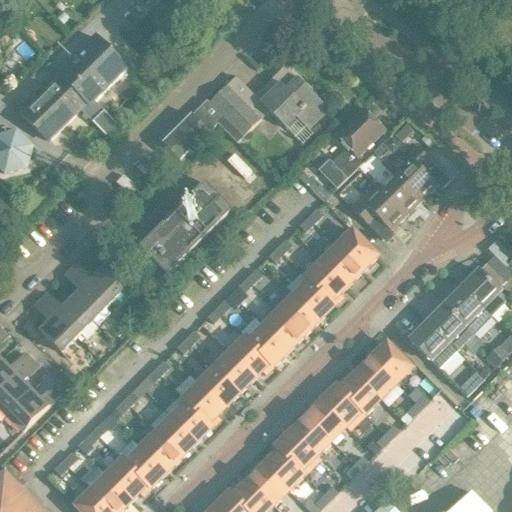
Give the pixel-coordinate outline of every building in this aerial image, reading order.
[(96,104),(127,73),(128,73),(95,40),(58,76),(61,79),(23,117),(50,144),(82,112),(106,136),(117,125),(96,104)] [(297,121),(309,132),(330,111),(286,68),(256,98),(237,79),(207,109),(205,107),(165,147),(182,164),(220,125),(240,145),(271,114),(287,130),(297,121)] [(364,165),(358,159),(385,133),(365,112),(337,140),(348,151),(333,165),(330,162),(319,173),(337,191),(364,165)] [(34,148),(18,132),(0,136),(0,171),(6,177),(28,171),(34,148)] [(391,153),(401,142),(395,136),(385,147),(391,153)] [(375,154),(380,160),(389,152),(383,146),(375,154)] [(451,183),(418,150),(408,159),(412,163),(397,177),(423,203),(438,189),(442,192),(451,183)] [(235,156),(228,163),(245,181),(252,174),(235,156)] [(125,177),(117,184),(132,198),(139,191),(125,177)] [(408,218),(423,203),(397,177),(382,192),(408,218)] [(208,185),(142,251),(170,278),(236,212),(208,185)] [(319,189),(315,194),(326,205),(333,198),(322,187),(319,189)] [(382,192),(367,207),(364,204),(354,213),(374,232),(382,241),(391,232),(393,233),(408,218),(382,192)] [(309,221),(315,226),(323,218),(318,212),(309,221)] [(301,229),(306,235),(315,226),(309,221),(301,229)] [(337,249),(363,275),(378,260),(379,259),(353,233),(337,249)] [(278,251),(284,257),(293,248),(287,243),(278,251)] [(322,264),(347,290),(363,275),(337,249),(322,264)] [(276,265),(284,257),(278,251),(270,260),(276,265)] [(487,266),(506,284),(511,277),(511,275),(494,259),(487,266)] [(307,280),(336,309),(344,301),(340,297),(347,290),(322,264),(307,280)] [(73,272),(109,309),(126,293),(103,271),(94,280),(80,266),(73,272)] [(501,294),(498,292),(506,284),(487,266),(479,274),(478,273),(461,290),(483,312),(491,320),(503,307),(505,302),(503,298),(500,295),(501,294)] [(94,324),(109,309),(73,272),(66,279),(81,293),(72,302),(94,324)] [(248,282),(254,287),(262,279),(256,273),(248,282)] [(295,298),(320,324),(336,309),(307,280),(306,280),(309,284),(295,298)] [(245,296),(254,287),(248,282),(239,290),(245,296)] [(491,320),(483,312),(461,290),(444,307),(474,337),(491,320)] [(94,324),(72,302),(63,310),(49,296),(43,303),(79,339),(94,324)] [(279,313),(305,339),(320,324),(295,298),(279,313)] [(63,355),(79,339),(43,303),(36,309),(50,323),(40,333),(63,355)] [(217,312),(223,318),(231,309),(226,303),(217,312)] [(457,354),(474,337),(444,307),(427,325),(449,346),(457,354)] [(214,326),(223,318),(217,312),(209,321),(214,326)] [(264,329),(290,354),(305,339),(279,313),(264,329)] [(457,354),(449,346),(427,325),(409,342),(432,364),(440,372),(457,354)] [(245,340),(274,370),(290,354),(264,329),(249,343),(246,340),(245,340)] [(0,365),(4,362),(0,357),(0,348),(10,338),(4,332),(0,335),(0,365)] [(187,342),(192,348),(201,340),(195,334),(187,342)] [(263,374),(266,378),(274,370),(245,340),(230,356),(256,381),(263,374)] [(184,357),(192,348),(187,342),(178,351),(184,357)] [(397,387),(413,371),(387,345),(371,361),(397,387)] [(494,356),(502,364),(509,358),(500,350),(494,356)] [(0,395),(34,362),(28,355),(12,370),(4,362),(0,365),(0,395)] [(215,371),(240,397),(256,381),(230,356),(215,371)] [(497,370),(502,364),(494,356),(489,361),(497,370)] [(356,377),(382,402),(397,387),(371,361),(356,377)] [(0,409),(8,418),(34,392),(26,383),(41,368),(34,362),(0,395),(0,409)] [(156,373),(162,379),(170,370),(164,364),(156,373)] [(199,386),(225,412),(240,397),(215,371),(199,386)] [(153,387),(162,379),(156,373),(147,381),(153,387)] [(476,373),(459,390),(459,391),(467,399),(485,382),(476,373)] [(337,388),(366,418),(382,402),(356,377),(349,384),(345,380),(337,388)] [(34,392),(8,418),(25,434),(66,393),(58,385),(43,400),(34,392)] [(184,401),(213,431),(221,422),(218,419),(225,412),(199,386),(184,401)] [(337,388),(322,404),(351,433),(366,418),(337,388)] [(125,403),(131,409),(140,401),(134,395),(125,403)] [(431,404),(425,398),(416,407),(422,412),(431,404)] [(511,434),(477,400),(463,414),(497,448),(511,434)] [(172,420),(198,446),(213,431),(184,401),(183,402),(187,405),(172,420)] [(122,418),(131,409),(125,403),(117,412),(122,418)] [(322,404),(307,419),(332,445),(347,430),(350,433),(351,433),(322,404)] [(416,407),(408,415),(414,421),(422,412),(416,407)] [(307,419),(291,434),(320,463),(321,463),(318,459),(332,445),(307,419)] [(157,435),(182,461),(198,446),(172,420),(157,435)] [(95,434),(100,439),(109,431),(103,425),(95,434)] [(400,434),(394,429),(386,437),(392,443),(400,434)] [(92,448),(100,439),(95,434),(86,442),(92,448)] [(276,449),(305,479),(320,463),(291,434),(276,449)] [(141,450),(167,476),(182,461),(157,435),(141,450)] [(392,443),(386,437),(377,446),(383,451),(392,443)] [(264,468),(290,494),(305,479),(276,449),(275,450),(279,453),(264,468)] [(123,462),(152,491),(167,476),(141,450),(127,465),(123,461),(123,462)] [(64,464),(70,470),(78,461),(72,456),(64,464)] [(369,465),(364,459),(355,468),(361,473),(369,465)] [(107,477),(133,503),(140,496),(144,499),(152,491),(123,462),(107,477)] [(61,478),(70,470),(64,464),(55,473),(61,478)] [(249,483),(274,509),(290,494),(264,468),(249,483)] [(361,473),(355,468),(347,476),(352,482),(361,473)] [(92,493),(111,511),(124,511),(133,503),(107,477),(92,493)] [(249,483),(241,490),(238,487),(230,495),(246,511),(271,511),(274,509),(249,483)] [(6,486),(0,491),(0,511),(35,511),(30,506),(31,506),(18,493),(15,495),(6,486)] [(339,495),(333,490),(325,498),(330,504),(339,495)] [(76,508),(79,511),(111,511),(92,493),(76,508)] [(491,511),(474,494),(455,511),(491,511)] [(215,510),(216,511),(246,511),(230,495),(215,510)] [(322,511),(330,504),(325,498),(316,507),(321,511),(322,511)]
